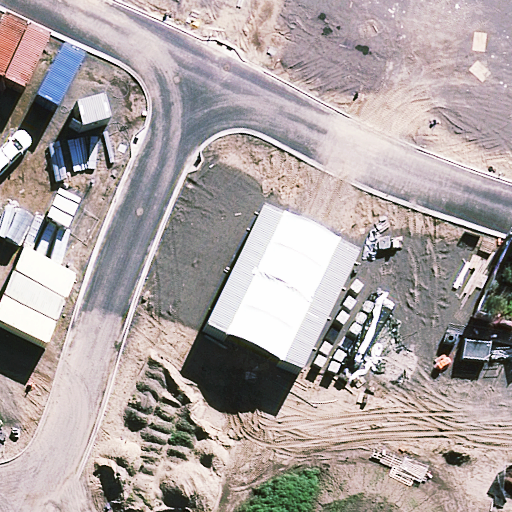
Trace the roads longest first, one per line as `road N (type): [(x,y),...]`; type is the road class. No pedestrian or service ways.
road 1 (residential): [(20,511),(47,484),(189,69)]
road 2 (residential): [(511,209),(359,155),(189,69)]
road 3 (residential): [(189,69),(62,0)]
